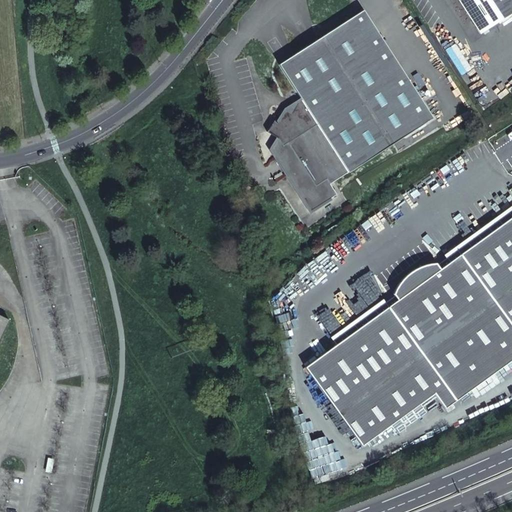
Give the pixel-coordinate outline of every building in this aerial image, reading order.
[(511,0),(489,0),(502,20),(511,13),(511,0)] [(433,117),(363,9),(279,64),(302,99),(297,102),(291,112),(286,109),(278,122),(275,120),(268,130),(279,137),(283,144),(275,150),(279,155),(277,157),(288,174),(292,172),(305,193),(311,189),(321,204),(338,194),(331,183),(349,171),(433,117)] [(283,144),(279,137),(272,148),(277,157),(279,155),(275,150),(283,144)] [(292,172),(288,174),(312,210),(321,204),(311,189),(305,193),(292,172)] [(511,216),(304,368),(360,445),(433,393),(444,408),(511,357),(511,216)] [(0,340),(10,319),(0,314),(0,340)] [(322,401),(315,406),(324,417),(331,412),(322,401)]
